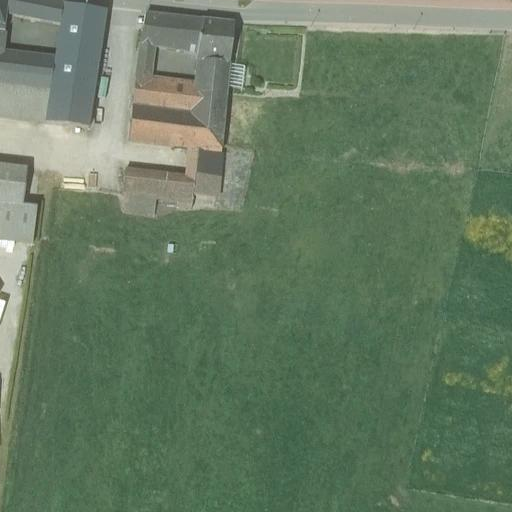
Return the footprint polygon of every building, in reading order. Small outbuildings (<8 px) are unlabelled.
[(63,7),(24,0),(6,0),(5,17),(60,28),(63,7)] [(55,61),(45,126),(87,132),(105,13),(63,7),(60,28),(55,61)] [(194,59),(201,24),(144,18),(138,54),(147,55),(148,50),(194,59)] [(232,28),(201,24),(194,59),(194,64),(198,64),(228,67),(232,28)] [(4,29),(0,28),(0,120),(45,126),(55,61),(1,54),(4,29)] [(228,67),(198,64),(195,88),(148,82),(149,74),(135,72),(127,144),(186,152),(219,156),(228,67)] [(236,68),(235,89),(247,89),(247,68),(236,68)] [(219,156),(186,152),(183,181),(122,173),(120,198),(175,204),(175,210),(190,212),(192,198),(214,201),(219,156)] [(26,173),(0,170),(0,243),(31,248),(36,211),(22,209),(26,173)]
